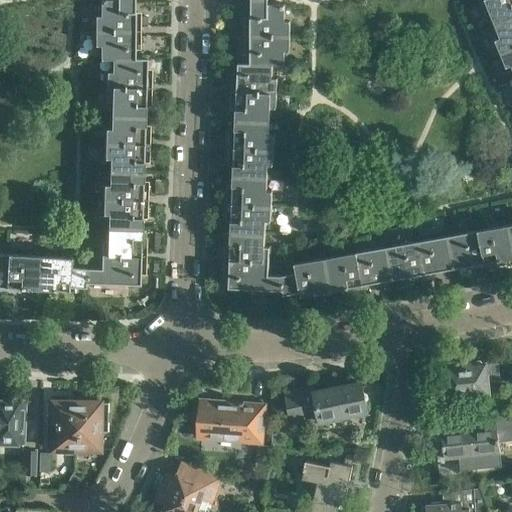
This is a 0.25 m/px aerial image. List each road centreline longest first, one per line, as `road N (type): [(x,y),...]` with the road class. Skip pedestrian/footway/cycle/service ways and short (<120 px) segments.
road 1 (residential): [(183,345),(194,0)]
road 2 (residential): [(183,345),(414,326)]
road 3 (residential): [(386,511),(414,326)]
road 4 (residential): [(0,345),(183,345)]
road 5 (residential): [(108,511),(183,345)]
